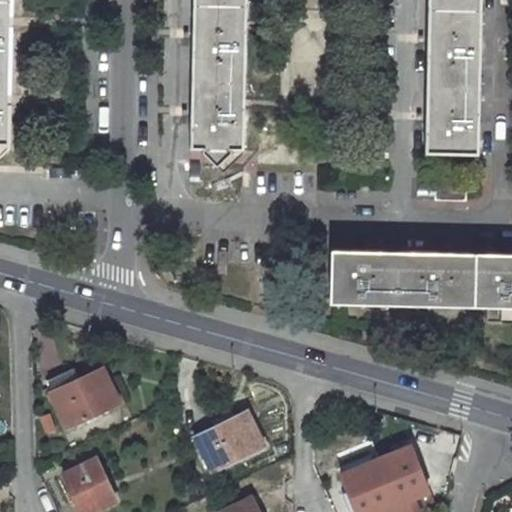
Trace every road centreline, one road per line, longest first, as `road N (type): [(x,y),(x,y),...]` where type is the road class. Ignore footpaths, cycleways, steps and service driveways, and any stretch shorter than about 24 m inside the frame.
road 1 (tertiary): [(491,413),(111,303)]
road 2 (residential): [(123,207),(399,226)]
road 3 (residential): [(399,226),(408,0)]
road 4 (residential): [(502,0),(497,226)]
road 5 (residential): [(125,0),(123,207)]
road 6 (residential): [(0,188),(123,207)]
